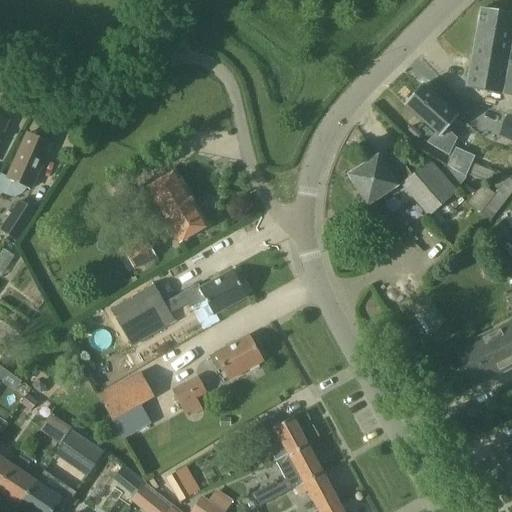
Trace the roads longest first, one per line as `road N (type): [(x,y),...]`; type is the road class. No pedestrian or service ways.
road 1 (residential): [(302,224),(283,222),(266,199),(230,83),(207,62),(167,63),(80,118),(0,83)]
road 2 (tertiary): [(440,511),(324,299),(302,224)]
road 3 (tertiary): [(302,224),(311,171),(352,98),(454,0)]
